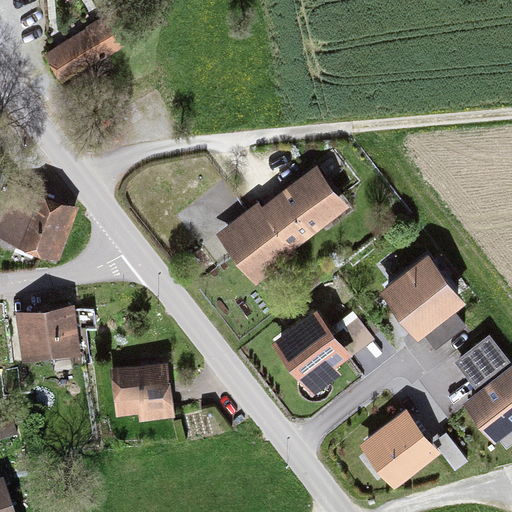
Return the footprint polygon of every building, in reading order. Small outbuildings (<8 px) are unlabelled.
[(62,84),(129,41),(113,17),(46,59),(62,84)] [(314,170),(231,239),(255,267),(338,199),(314,170)] [(71,213),(17,193),(0,238),(0,239),(54,259),(71,213)] [(428,264),(394,291),(430,338),(464,312),(428,264)] [(316,313),(280,340),(310,378),(346,351),(316,313)] [(13,371),(89,364),(84,314),(9,321),(13,371)] [(511,413),(511,368),(487,340),(462,361),(489,392),(472,407),(493,430),(511,413)] [(166,368),(112,373),(117,427),(149,424),(149,428),(172,426),(166,368)]
